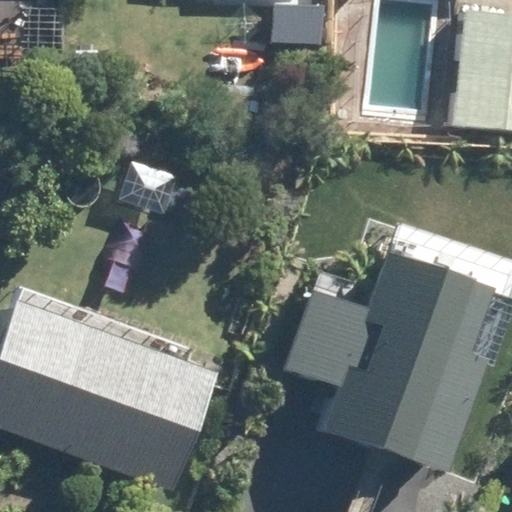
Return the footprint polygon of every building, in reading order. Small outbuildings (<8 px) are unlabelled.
[(168,0),(62,0),(61,31),(167,35),(168,0)] [(437,91),(452,92),(449,117),(511,122),(511,9),(459,5),(456,40),(442,39),(437,91)] [(357,112),(406,114),(407,88),(357,85),(357,112)] [(414,98),(414,122),(444,123),(445,99),(414,98)] [(313,385),(300,422),(423,464),(459,359),(465,361),(487,296),(482,295),(494,262),(373,222),(363,251),(356,248),(338,304),(283,285),(256,366),(313,385)] [(13,286),(0,319),(0,416),(167,480),(210,361),(13,286)]
